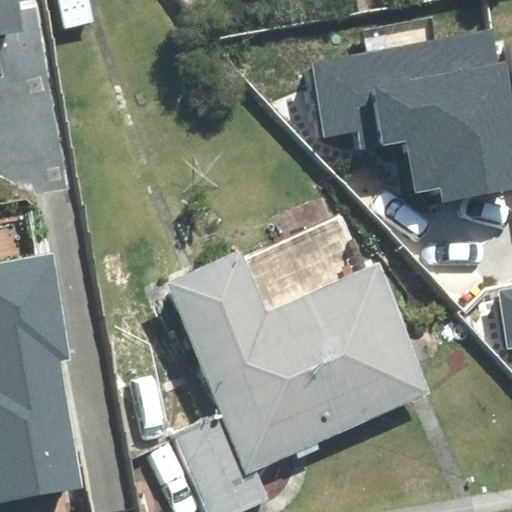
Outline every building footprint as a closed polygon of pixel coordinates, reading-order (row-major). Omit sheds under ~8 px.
[(0,0),(0,77),(5,77),(0,48),(0,35),(24,32),(18,0),(0,0)] [(511,183),(485,32),(311,63),(324,137),(359,131),(363,148),(411,140),(419,184),(446,179),(449,194),(511,183)] [(238,252),(166,283),(222,415),(247,474),(257,470),(432,396),(377,267),(365,272),(341,216),(240,258),(238,252)] [(0,501),(82,487),(60,360),(69,359),(51,256),(0,264),(0,501)] [(511,287),(499,290),(509,346),(511,345),(511,287)] [(257,470),(247,474),(222,415),(175,435),(206,511),(239,511),(269,500),(257,470)]
